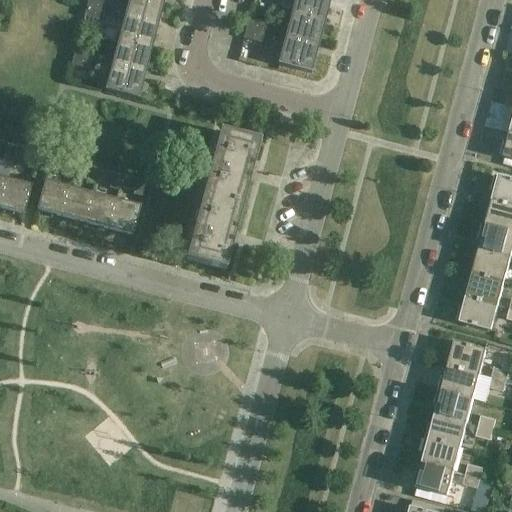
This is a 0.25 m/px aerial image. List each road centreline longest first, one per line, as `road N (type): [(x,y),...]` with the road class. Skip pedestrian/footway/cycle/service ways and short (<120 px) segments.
road 1 (residential): [(400,352),(493,0)]
road 2 (residential): [(288,322),(0,244)]
road 3 (residential): [(342,117),(209,82),(195,70),(192,48),(206,0)]
road 4 (residential): [(288,322),(342,117)]
road 5 (residential): [(235,511),(288,322)]
road 6 (residential): [(358,511),(400,352)]
road 7 (residential): [(342,117),(373,0)]
